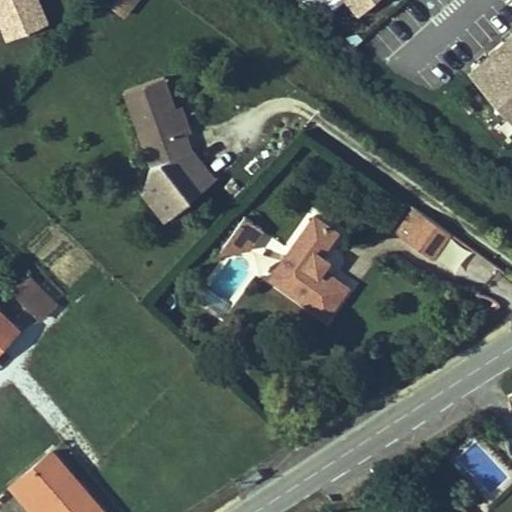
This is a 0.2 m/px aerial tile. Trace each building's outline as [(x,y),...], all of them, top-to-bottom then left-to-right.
[(0,0),(0,20),(7,46),(48,34),(37,0),(0,0)] [(119,0),(111,9),(123,21),(141,0),(119,0)] [(377,0),(346,0),(361,15),(377,0)] [(511,32),(475,65),(511,106),(511,32)] [(177,104),(163,68),(126,81),(149,144),(167,138),(186,131),(177,104)] [(177,104),(186,131),(194,128),(184,101),(177,104)] [(172,153),(167,138),(149,144),(154,160),(172,153)] [(169,213),(215,175),(192,146),(172,153),(154,160),(146,184),(169,213)] [(426,212),(414,204),(395,230),(406,238),(426,212)] [(453,231),(426,212),(406,238),(432,258),(453,231)] [(266,229),(247,214),(223,247),(249,250),(266,229)] [(317,217),(269,283),(324,324),(349,291),(328,276),(334,268),(322,259),(339,234),(317,217)] [(451,236),(438,258),(457,269),(470,247),(451,236)] [(53,303),(26,276),(9,293),(36,320),(53,303)] [(0,337),(11,327),(0,314),(0,337)] [(48,511),(104,511),(54,449),(13,481),(29,501),(35,496),(48,511)] [(48,511),(35,496),(29,501),(37,511),(48,511)] [(469,511),(458,500),(446,511),(469,511)]
